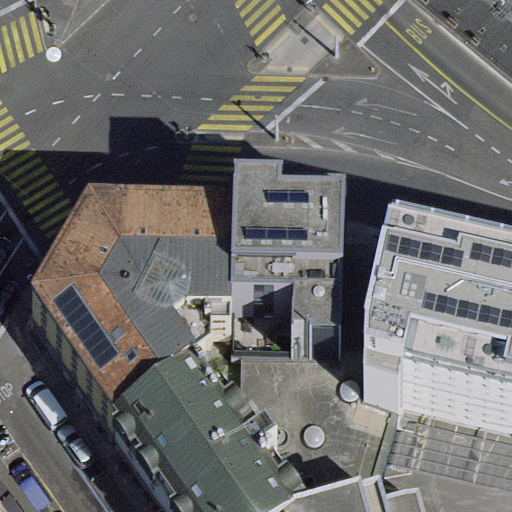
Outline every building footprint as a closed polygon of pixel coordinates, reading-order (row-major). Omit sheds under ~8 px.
[(511,0),(464,0),(511,37),(511,0)] [(198,393),(216,378),(234,357),(235,237),(91,233),(33,329),(118,447),(198,393)] [(294,238),(235,237),(234,357),(216,378),(343,380),(343,368),(345,346),(293,346),(294,238)] [(348,240),(294,238),(293,346),(345,346),(348,240)] [(511,290),(396,264),(367,378),(367,420),(399,430),(405,411),(511,435),(511,290)] [(319,511),(384,511),(379,498),(388,468),(399,430),(367,420),(367,378),(367,370),(343,368),(343,380),(216,378),(198,393),(294,497),(315,493),(319,511)] [(294,497),(198,393),(118,447),(162,511),(292,511),(288,506),(280,511),(277,509),(294,497)] [(388,468),(511,496),(511,435),(405,411),(399,430),(388,468)] [(0,511),(23,511),(0,478),(0,511)]
